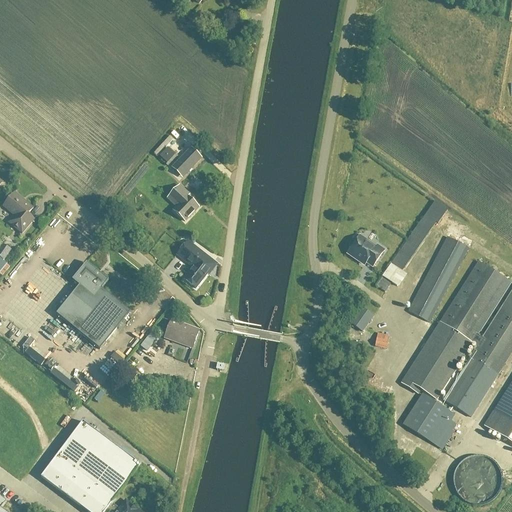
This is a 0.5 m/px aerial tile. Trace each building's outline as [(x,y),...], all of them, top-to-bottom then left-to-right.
[(191,148),(172,169),(175,172),(182,178),(186,174),(201,158),(191,148)] [(167,164),(175,156),(168,149),(160,157),(167,164)] [(185,223),(199,208),(187,198),(189,196),(179,186),(168,199),(177,208),(174,212),(185,223)] [(15,216),(8,223),(22,235),(34,220),(28,215),(33,209),(25,203),(25,204),(21,201),(22,200),(15,194),(4,207),(15,216)] [(435,203),(383,277),(377,287),(385,293),(392,283),(397,287),(405,276),(401,273),(436,223),(438,224),(447,211),(435,203)] [(436,401),(472,344),(477,348),(443,401),(471,418),(511,353),(511,293),(483,339),(478,336),(511,282),(511,210),(401,385),(418,395),(421,391),(436,401)] [(376,248),(360,237),(356,242),(355,241),(353,242),(349,247),(350,249),(351,250),(348,254),(364,266),(366,263),(373,267),(384,252),(377,247),(376,248)] [(428,324),(467,250),(446,239),(408,314),(428,324)] [(216,264),(213,262),(188,242),(177,256),(193,269),(184,280),(196,290),(216,264)] [(10,251),(4,246),(0,251),(0,258),(4,261),(10,251)] [(100,351),(100,350),(130,314),(102,290),(109,282),(87,263),(72,281),(80,287),(57,315),(100,351)] [(354,327),(362,333),(369,323),(373,317),(365,311),(361,317),(357,314),(350,324),(353,326),(352,327),(353,328),(354,327)] [(193,349),(199,332),(172,322),(171,321),(165,339),(192,349),(193,349)] [(388,337),(378,334),(375,347),(387,349),(389,342),(387,341),(388,337)] [(36,349),(31,355),(51,373),(57,366),(36,349)] [(511,383),(484,427),(511,444),(511,383)] [(402,425),(435,446),(450,421),(454,415),(422,395),(402,425)] [(41,478),(86,511),(140,511),(126,502),(119,511),(111,505),(140,466),(83,422),(41,478)] [(0,511),(19,511),(0,497),(0,511)]
